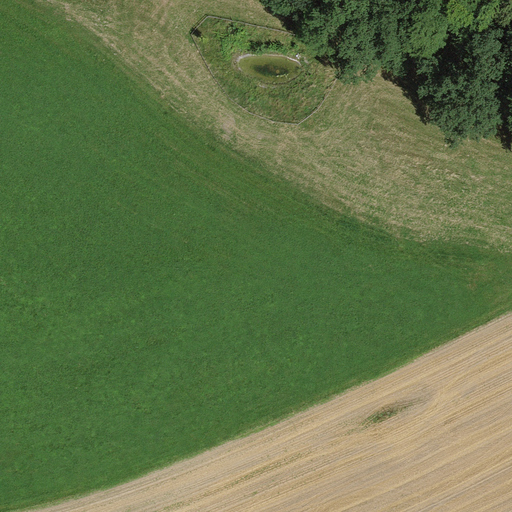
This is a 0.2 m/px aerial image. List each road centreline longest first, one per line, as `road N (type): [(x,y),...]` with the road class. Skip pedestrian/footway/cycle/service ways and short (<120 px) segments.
road 1 (track): [(308,0),(511,123)]
road 2 (track): [(380,44),(472,20),(511,0)]
